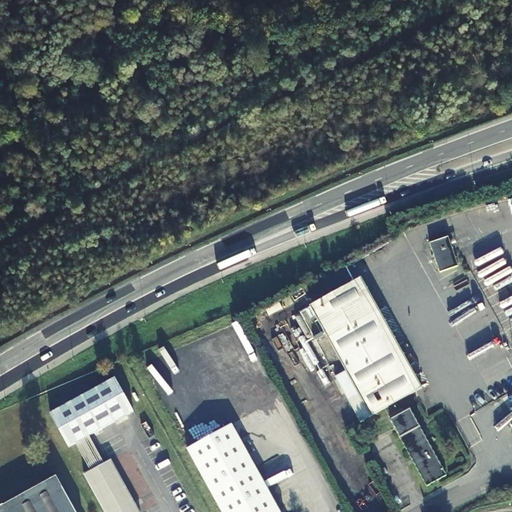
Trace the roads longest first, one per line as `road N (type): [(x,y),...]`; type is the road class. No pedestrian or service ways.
road 1 (primary): [(511,128),(227,245),(0,365)]
road 2 (primary): [(0,382),(191,276),(511,155)]
road 3 (track): [(461,0),(0,239)]
road 4 (unknown): [(384,258),(328,282),(272,320),(347,464),(384,452),(422,511)]
